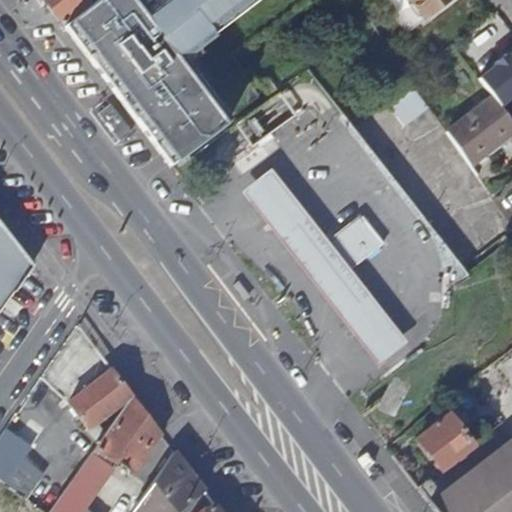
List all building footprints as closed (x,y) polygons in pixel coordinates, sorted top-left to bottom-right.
[(86,0),(42,0),(64,28),(92,7),(86,0)] [(100,0),(92,7),(64,28),(91,63),(139,27),(173,0),(100,0)] [(173,0),(139,27),(167,62),(118,100),(140,128),(197,85),(187,71),(279,0),(173,0)] [(408,0),(388,0),(412,30),(425,20),(423,17),(417,16),(408,5),(408,0)] [(450,0),(408,0),(408,5),(417,16),(423,17),(425,20),(450,0)] [(167,62),(139,27),(91,63),(94,67),(118,100),(167,62)] [(276,73),(254,42),(232,59),(255,89),(276,73)] [(405,82),(381,101),(402,127),(426,109),(405,82)] [(260,98),(232,120),(250,144),(294,111),(276,89),(260,98)] [(155,119),(183,156),(221,128),(193,91),(155,119)] [(446,132),(469,165),(511,131),(511,123),(491,97),(446,132)] [(338,283),(314,254),(327,244),(269,173),(238,197),(353,338),(378,368),(408,344),(382,312),(350,273),(338,283)] [(350,273),(383,247),(359,218),(327,244),(314,254),(338,283),(350,273)] [(0,309),(31,267),(0,226),(0,309)] [(130,397),(110,370),(66,403),(69,406),(87,429),(130,397)] [(159,435),(130,397),(94,448),(132,474),(159,435)] [(448,415),(416,440),(440,470),(464,451),(472,445),(448,415)] [(3,431),(0,434),(0,462),(16,440),(3,431)] [(511,511),(511,440),(428,504),(434,511),(511,511)] [(174,511),(202,490),(173,452),(149,486),(130,511),(174,511)] [(28,498),(46,472),(25,457),(6,483),(28,498)] [(205,511),(214,506),(202,490),(174,511),(205,511)]
